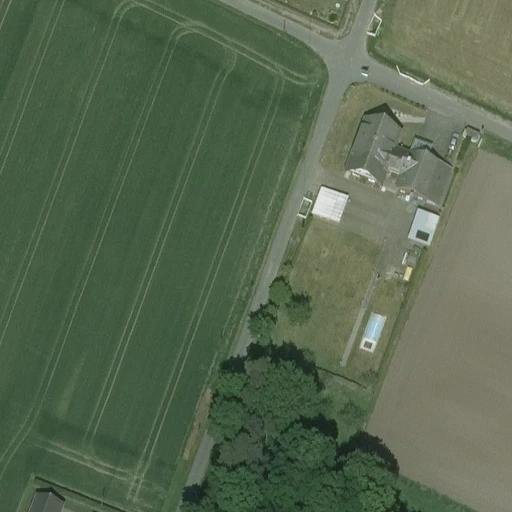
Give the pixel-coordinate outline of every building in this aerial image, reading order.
[(398,136),(364,123),(360,134),(361,135),(345,175),(379,187),(384,176),(385,176),(387,173),(402,178),(409,159),(392,153),(398,136)] [(429,151),(414,145),(410,157),(425,162),(429,151)] [(425,162),(410,157),(402,178),(396,194),(424,204),(436,172),(438,167),(425,162)] [(447,176),(436,172),(424,204),(435,208),(447,176)] [(344,201),(321,192),(311,217),(334,226),(344,201)] [(437,222),(420,217),(411,243),(428,249),(437,222)] [(391,314),(395,301),(375,295),(372,309),(391,314)] [(36,500),(31,511),(59,511),(61,509),(36,500)]
